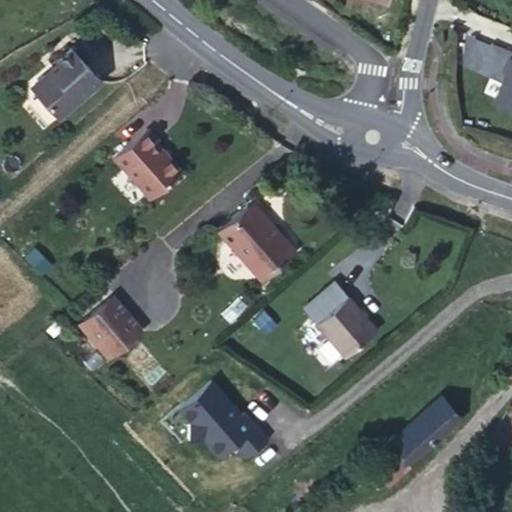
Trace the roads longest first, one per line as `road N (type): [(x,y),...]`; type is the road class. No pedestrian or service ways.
road 1 (secondary): [(354,134),(305,113),(152,0)]
road 2 (unclassified): [(286,0),(368,58),(369,119)]
road 3 (unclassified): [(390,129),(431,0)]
road 4 (secondary): [(511,198),(392,142)]
